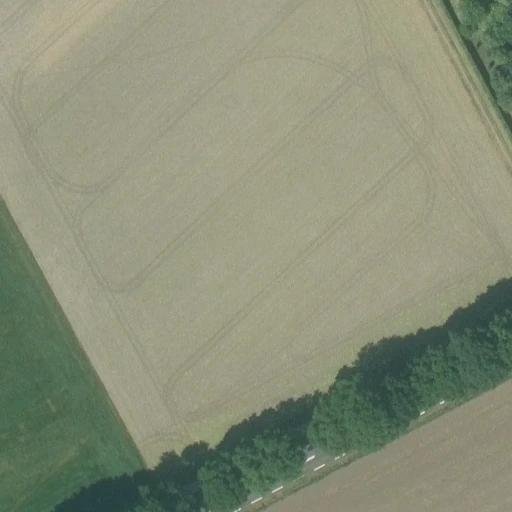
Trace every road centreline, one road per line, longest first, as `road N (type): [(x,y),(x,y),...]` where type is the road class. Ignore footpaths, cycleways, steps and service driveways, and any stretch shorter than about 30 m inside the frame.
road 1 (secondary): [(211,511),(511,353)]
road 2 (track): [(511,166),(425,0)]
